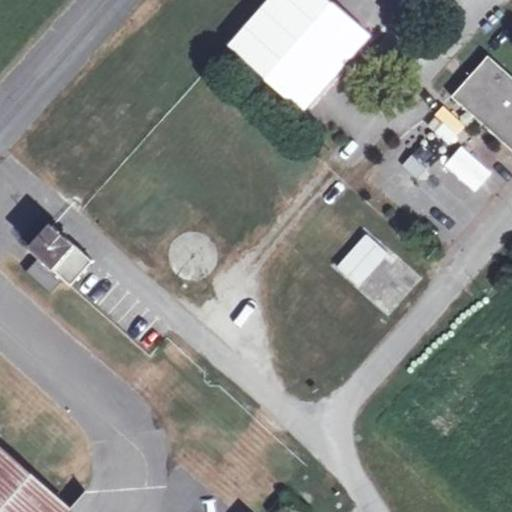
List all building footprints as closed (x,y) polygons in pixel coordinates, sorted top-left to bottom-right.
[(369,36),(327,0),(266,0),(226,45),(301,112),(369,36)] [(511,76),(487,55),(452,97),(483,124),(489,117),(511,137),(511,76)] [(467,127),(442,104),(434,113),(459,135),(467,127)] [(484,159),(493,149),(475,133),(467,143),(484,159)] [(71,285),(92,260),(53,225),(31,251),(39,257),(26,272),(51,294),(64,278),(71,285)] [(367,234),(336,267),(357,287),(389,254),(367,234)] [(386,314),(419,280),(397,257),(363,291),(386,314)] [(0,511),(74,511),(0,447),(0,511)]
